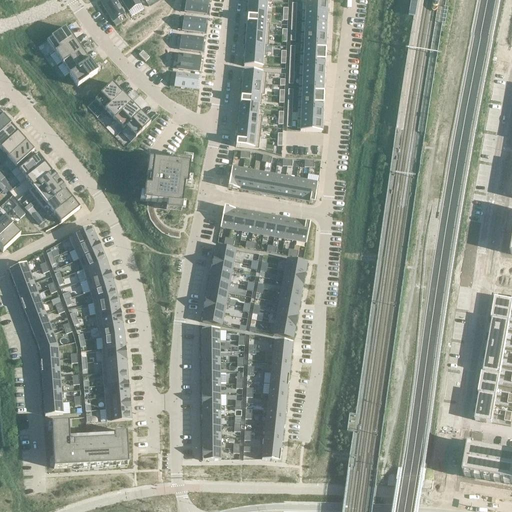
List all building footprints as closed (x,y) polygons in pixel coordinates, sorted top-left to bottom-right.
[(114,0),(108,0),(101,5),(112,22),(117,19),(119,18),(124,14),(114,0)] [(137,0),(120,0),(128,12),(140,5),(137,0)] [(193,0),(187,0),(186,13),(205,16),(207,2),(193,0)] [(306,2),(300,132),(321,133),(327,0),(300,0),(301,2),(306,2)] [(248,2),(247,13),(265,14),(266,3),(248,2)] [(247,18),(246,23),(265,25),(265,14),(247,13),(247,18)] [(185,18),(183,32),(203,35),(205,21),(185,18)] [(247,24),(246,34),(264,35),(265,25),(246,23),(246,24),(247,24)] [(65,28),(46,42),(55,53),(74,40),(65,28)] [(246,34),(245,45),(263,46),(264,35),(246,34)] [(182,37),(181,51),(200,53),(202,39),(182,37)] [(74,40),(55,53),(62,64),(81,51),(74,40)] [(245,45),(244,56),(262,57),(263,46),(245,45)] [(81,51),(62,64),(69,75),(89,62),(81,51)] [(149,58),(142,52),(138,56),(145,63),(149,58)] [(180,56),(178,69),(198,72),(200,58),(180,56)] [(244,56),(244,67),(262,68),(262,57),(244,56)] [(69,75),(69,76),(77,87),(97,74),(89,62),(69,75)] [(243,71),(242,83),(260,85),(261,73),(243,71)] [(177,74),(175,88),(195,91),(197,77),(177,74)] [(242,83),(241,93),(259,95),(260,85),(242,83)] [(111,84),(94,101),(104,112),(122,95),(111,84)] [(240,98),(240,104),(258,106),(259,95),(241,93),(241,98),(240,98)] [(122,95),(104,112),(114,121),(131,104),(122,95)] [(131,104),(114,121),(123,131),(125,128),(140,114),(131,104)] [(240,105),(239,115),(257,117),(258,106),(240,104),(240,105)] [(140,114),(125,128),(135,138),(150,124),(140,114)] [(239,115),(238,126),(256,128),(257,117),(239,115)] [(0,120),(0,135),(10,126),(3,118),(0,120)] [(0,150),(18,134),(10,126),(0,135),(0,150)] [(238,126),(237,136),(254,138),(256,128),(238,126)] [(26,143),(18,134),(0,150),(8,159),(26,143)] [(236,141),(235,148),(253,150),(254,138),(237,136),(236,141)] [(26,143),(8,159),(16,168),(33,153),(34,152),(26,143)] [(16,168),(26,180),(45,165),(38,156),(36,157),(33,153),(16,168)] [(148,185),(148,187),(145,187),(143,202),(146,203),(146,202),(153,203),(166,205),(166,209),(180,210),(180,211),(181,211),(184,187),(185,187),(187,187),(189,166),(190,166),(190,165),(190,163),(175,161),(174,164),(151,161),(151,162),(149,176),(149,179),(148,185)] [(45,165),(26,180),(33,189),(52,174),(45,165)] [(243,169),(231,167),(230,178),(229,178),(228,187),(227,187),(227,188),(232,189),(239,190),(243,169)] [(249,192),(253,171),(243,169),(239,190),(249,192)] [(260,194),(264,173),(253,171),(249,192),(260,194)] [(271,196),(274,175),(264,173),(260,194),(271,196)] [(52,174),(33,189),(39,197),(58,183),(52,174)] [(281,198),(285,177),(274,175),(271,196),(281,198)] [(292,200),(296,179),(285,177),(281,198),(292,200)] [(303,202),(306,181),(296,179),(292,200),(303,202)] [(315,196),(317,183),(306,181),(303,202),(309,203),(314,204),(314,203),(315,196)] [(58,183),(39,197),(46,206),(65,191),(58,183)] [(72,200),(65,191),(46,206),(53,215),(72,200)] [(72,200),(53,215),(60,224),(79,210),(72,200)] [(30,205),(24,209),(27,213),(33,208),(30,205)] [(17,207),(12,211),(20,220),(25,215),(17,207)] [(222,218),(220,228),(231,230),(235,210),(228,208),(223,207),(223,208),(221,218),(222,218)] [(231,230),(242,232),(245,212),(235,210),(231,230)] [(252,234),(256,214),(245,212),(242,232),(252,234)] [(36,214),(31,217),(39,226),(43,223),(36,214)] [(263,236),(267,216),(256,214),(252,234),(263,236)] [(273,238),(277,217),(267,216),(263,236),(273,238)] [(284,240),(288,219),(277,217),(273,238),(284,240)] [(3,220),(0,223),(0,238),(12,228),(4,219),(3,220)] [(298,221),(288,219),(284,240),(295,242),(298,221)] [(295,242),(306,244),(308,231),(310,224),(310,223),(305,222),(305,223),(298,221),(295,242)] [(20,236),(12,228),(0,238),(0,250),(2,253),(20,236)] [(90,229),(68,238),(74,250),(95,240),(90,229)] [(95,240),(74,250),(78,261),(101,251),(98,245),(95,240)] [(235,251),(216,248),(214,259),(233,262),(235,251)] [(101,251),(78,261),(83,271),(105,263),(100,251),(101,251)] [(233,262),(214,259),(212,270),(231,273),(233,262)] [(306,264),(287,261),(285,272),(304,276),(306,264)] [(109,275),(105,263),(83,271),(86,282),(109,275),(109,274),(109,275)] [(9,270),(13,281),(30,275),(26,264),(9,270)] [(231,273),(212,270),(210,280),(229,284),(231,273)] [(304,276),(285,272),(283,283),(302,286),(304,276)] [(13,281),(17,291),(33,285),(30,275),(13,281)] [(111,281),(109,275),(86,282),(91,281),(94,291),(90,293),(113,286),(111,281)] [(229,284),(210,280),(208,291),(227,294),(229,284)] [(302,286),(283,283),(281,293),(300,297),(302,286)] [(17,291),(20,301),(37,295),(33,285),(17,291)] [(113,286),(90,293),(93,305),(116,299),(113,286)] [(227,294),(208,291),(206,301),(225,305),(227,294)] [(300,297),(281,293),(279,304),(298,307),(300,297)] [(20,301),(24,311),(41,305),(37,295),(20,301)] [(495,298),(493,309),(511,312),(511,305),(511,300),(496,298),(495,298)] [(116,299),(93,305),(95,316),(119,312),(116,299)] [(225,305),(206,301),(204,312),(223,316),(225,305)] [(298,307),(279,304),(277,315),(296,318),(298,307)] [(24,311),(28,321),(45,315),(41,305),(24,311)] [(493,309),(491,319),(509,323),(511,312),(493,309)] [(119,312),(95,316),(97,328),(121,324),(119,312)] [(223,316),(204,312),(202,323),(221,327),(223,316)] [(28,321),(32,332),(49,325),(45,315),(28,321)] [(296,318),(277,315),(275,325),(294,329),(296,318)] [(491,319),(491,320),(493,320),(491,329),(507,331),(509,323),(491,319)] [(123,336),(121,324),(97,328),(98,328),(100,339),(123,336)] [(32,332),(36,342),(53,335),(49,325),(32,332)] [(294,329),(275,325),(273,336),(292,340),(294,329)] [(491,329),(489,337),(506,340),(507,331),(491,329)] [(219,331),(201,331),(201,342),(219,342),(219,331)] [(36,342),(40,352),(57,348),(53,335),(36,342)] [(100,339),(100,340),(104,339),(105,350),(101,351),(124,349),(123,336),(100,339)] [(489,337),(488,346),(504,349),(506,340),(489,337)] [(219,342),(201,342),(201,353),(219,353),(219,342)] [(292,344),(274,342),(273,353),(290,355),(292,344)] [(488,346),(486,355),(503,358),(504,349),(488,346)] [(40,352),(40,362),(58,361),(57,348),(40,352)] [(124,349),(101,351),(102,363),(125,361),(124,349)] [(219,353),(201,353),(201,364),(219,364),(219,353)] [(273,353),(271,364),(289,366),(290,355),(273,353)] [(486,355),(485,364),(501,367),(503,358),(486,355)] [(40,362),(41,373),(59,372),(58,361),(40,362)] [(125,361),(102,363),(106,363),(107,375),(126,373),(125,361)] [(219,364),(201,364),(201,375),(219,374),(219,364)] [(271,364),(270,374),(288,376),(289,366),(271,364)] [(482,372),(482,373),(500,376),(501,367),(485,364),(483,373),(482,372)] [(41,373),(42,384),(60,383),(59,372),(41,373)] [(126,373),(107,375),(108,386),(103,387),(127,385),(126,373)] [(482,373),(480,383),(498,386),(500,376),(482,373)] [(219,385),(219,374),(201,375),(201,385),(219,385)] [(270,374),(269,385),(287,387),(288,376),(270,374)] [(42,384),(43,395),(61,393),(60,383),(42,384)] [(480,383),(478,394),(496,397),(498,386),(480,383)] [(127,385),(103,387),(104,399),(128,397),(128,391),(127,385)] [(219,385),(201,385),(202,396),(220,396),(219,385)] [(269,385),(268,396),(286,398),(287,387),(269,385)] [(43,395),(44,406),(62,404),(61,393),(43,395)] [(478,394),(479,394),(478,403),(494,406),(496,397),(478,394)] [(220,396),(202,396),(202,407),(220,407),(220,396)] [(268,396),(267,407),(285,409),(286,398),(268,396)] [(129,402),(128,397),(104,399),(105,411),(129,409),(129,402)] [(478,403),(476,412),(493,415),(494,406),(478,403)] [(44,406),(45,417),(63,415),(62,404),(44,406)] [(220,407),(202,407),(202,418),(220,418),(220,407)] [(267,407),(266,417),(284,419),(285,409),(267,407)] [(129,409),(105,411),(110,411),(111,423),(130,421),(129,409)] [(476,412),(475,421),(481,422),(481,423),(486,423),(491,424),(493,415),(476,412)] [(266,417),(265,428),(283,430),(284,419),(266,417)] [(220,418),(202,418),(202,429),(220,428),(220,418)] [(68,423),(51,424),(54,469),(128,465),(126,433),(114,434),(114,437),(69,439),(68,423)] [(220,428),(202,429),(202,439),(220,439),(220,428)] [(265,428),(264,439),(281,441),(283,430),(265,428)] [(220,439),(202,439),(202,450),(220,450),(220,439)] [(264,439),(262,450),(280,452),(281,441),(264,439)] [(463,474),(463,475),(511,483),(511,452),(474,446),(473,446),(468,445),(467,453),(466,459),(464,468),(463,474)] [(202,450),(202,462),(220,461),(220,450),(202,450)] [(262,450),(261,461),(271,462),(279,463),(280,456),(280,452),(262,450)]
